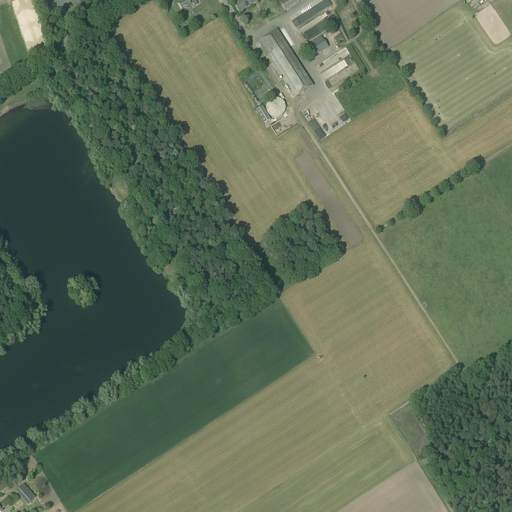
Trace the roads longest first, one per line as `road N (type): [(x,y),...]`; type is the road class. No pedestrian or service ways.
road 1 (unclassified): [(0,88),(135,0)]
road 2 (unknown): [(224,0),(289,102)]
